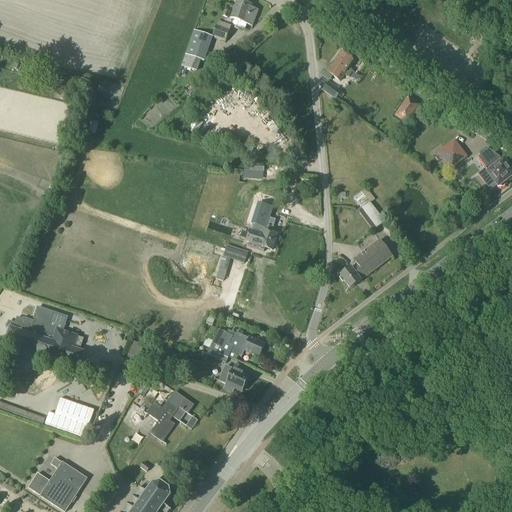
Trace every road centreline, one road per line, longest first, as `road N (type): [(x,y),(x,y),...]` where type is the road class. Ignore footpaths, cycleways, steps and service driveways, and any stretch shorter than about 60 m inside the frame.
road 1 (unclassified): [(327,362),(310,343),(324,251),(304,15)]
road 2 (track): [(280,484),(511,305)]
road 3 (unclassified): [(304,15),(511,153)]
road 4 (secondary): [(327,362),(511,215)]
